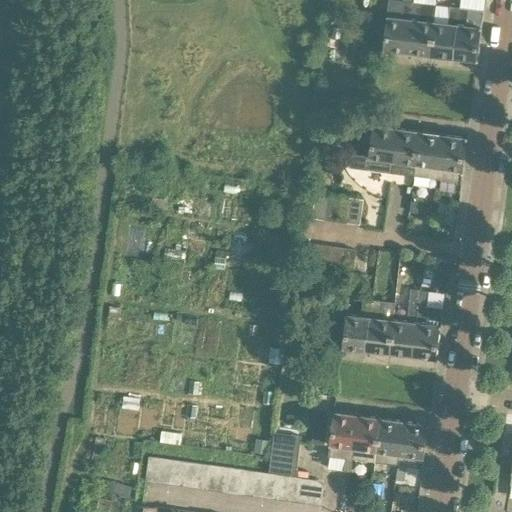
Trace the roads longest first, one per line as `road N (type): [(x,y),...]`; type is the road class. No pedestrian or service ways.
road 1 (residential): [(457,392),(497,106)]
road 2 (residential): [(438,511),(457,392)]
